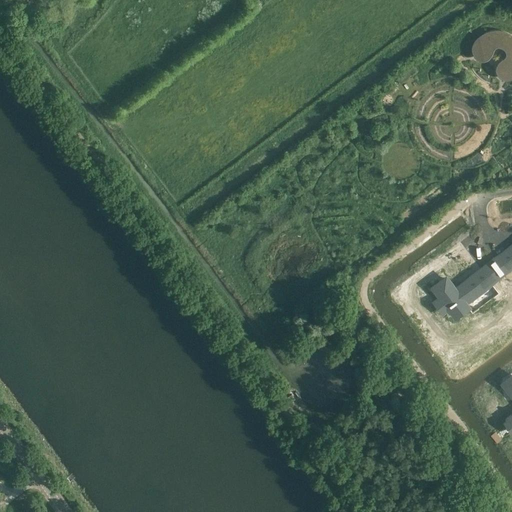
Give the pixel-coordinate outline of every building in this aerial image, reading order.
[(511,79),(511,78),(511,38),(510,38),(511,35),(510,34),(508,33),(506,32),(503,31),(500,30),(497,30),(494,31),(491,31),(488,32),(485,33),(483,34),(484,36),(481,37),(479,37),(478,38),(476,40),(474,42),(474,44),(473,46),(473,48),(473,50),(474,52),(475,53),(476,55),(479,57),(481,57),(483,57),(484,57),(488,55),(489,54),(491,52),(492,50),(492,48),(493,46),(495,46),(495,45),(497,44),(499,43),(501,43),(504,44),(506,45),(508,47),(509,50),(510,52),(510,54),(509,56),(508,57),(509,59),(507,59),(505,60),(503,62),(502,64),(501,65),(500,69),(500,71),(501,73),(501,74),(504,77),(507,78),(508,79),(510,79),(511,79)] [(412,67),(397,79),(400,84),(416,71),(412,67)] [(493,261),(491,263),(496,269),(500,266),(495,260),(493,261)] [(500,266),(496,269),(500,275),(502,273),(504,272),(500,266)] [(447,278),(434,287),(456,315),(468,306),(465,302),(491,282),(482,270),(456,290),(447,278)]
